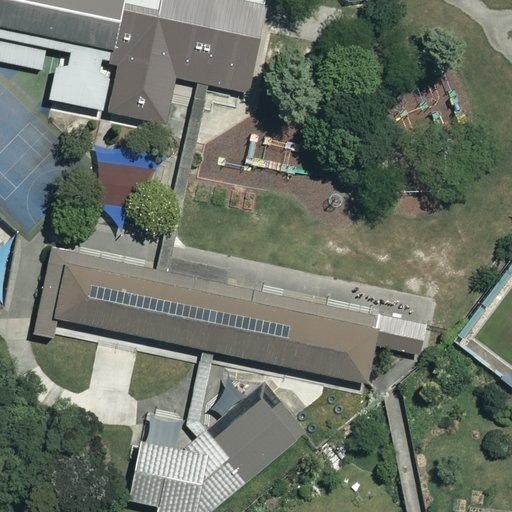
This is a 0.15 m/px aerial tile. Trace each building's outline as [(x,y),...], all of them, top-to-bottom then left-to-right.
[(0,0),(0,34),(60,47),(51,92),(49,101),(176,127),(186,78),(250,91),(269,0),(268,0),(178,0),(178,5),(165,2),(153,0),(0,0)] [(87,168),(0,86),(0,211),(25,235),(87,168)] [(148,173),(102,166),(95,206),(129,211),(142,213),(148,173)] [(54,248),(37,336),(59,341),(63,324),(373,385),(381,347),(423,355),(430,323),(54,248)] [(202,511),(207,463),(120,455),(115,511),(121,511),(202,511)]
